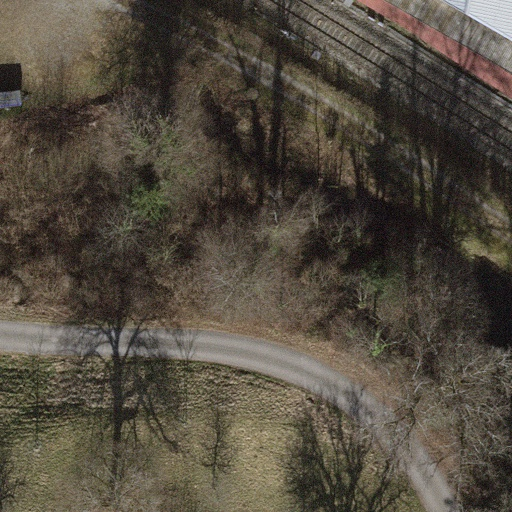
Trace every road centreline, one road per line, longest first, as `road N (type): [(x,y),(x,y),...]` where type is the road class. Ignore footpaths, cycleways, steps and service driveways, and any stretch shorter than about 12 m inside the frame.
road 1 (track): [(0,336),(197,345),(292,362),(376,412),(447,493),(453,511)]
road 2 (track): [(113,0),(312,104),(511,246)]
